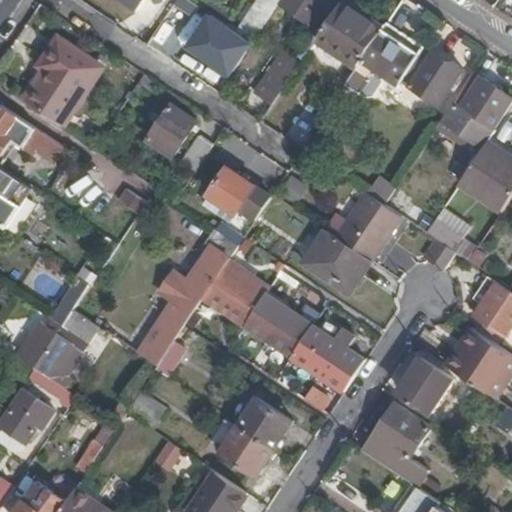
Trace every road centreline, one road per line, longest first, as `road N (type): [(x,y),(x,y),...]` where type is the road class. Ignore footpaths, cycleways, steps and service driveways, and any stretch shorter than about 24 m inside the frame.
road 1 (residential): [(54,0),(289,155)]
road 2 (residential): [(425,298),(282,511)]
